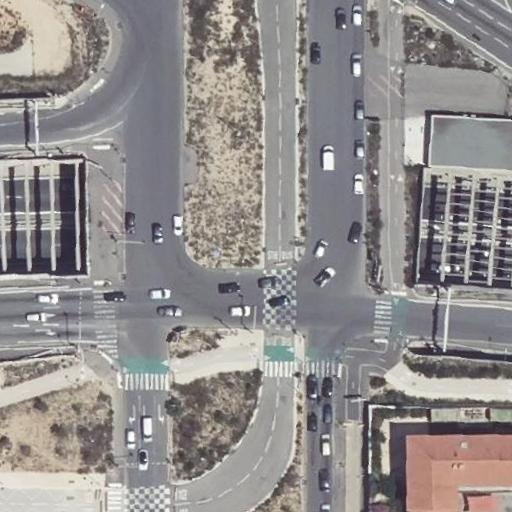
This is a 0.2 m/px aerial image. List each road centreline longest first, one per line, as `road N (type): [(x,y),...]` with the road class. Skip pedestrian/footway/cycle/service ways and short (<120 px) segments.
road 1 (motorway): [(511,207),(423,200),(0,207)]
road 2 (motorway): [(0,257),(511,259)]
road 3 (secondary): [(334,307),(333,0)]
road 4 (secondary): [(145,80),(144,308)]
road 5 (unclassified): [(324,511),(334,307)]
road 6 (unclassified): [(144,308),(143,511)]
road 7 (secondary): [(144,308),(334,307)]
road 8 (motorway): [(334,307),(511,322)]
road 9 (motorway): [(145,80),(73,126),(0,134)]
road 10 (motorway): [(0,318),(144,308)]
